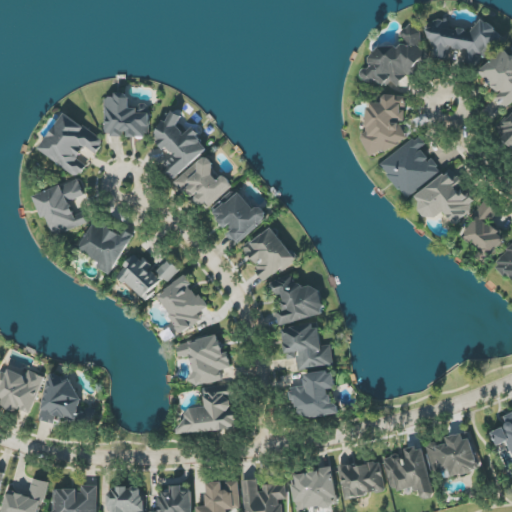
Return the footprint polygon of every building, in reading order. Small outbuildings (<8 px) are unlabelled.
[(499,23),(477,24),(477,29),(450,30),(450,20),(430,20),(431,45),(435,45),(435,61),(451,61),(451,50),(467,49),(467,65),(484,65),(484,50),(500,50),(499,23)] [(425,71),(418,27),(402,29),(405,46),(369,52),(372,68),(364,70),(367,87),(407,81),(406,74),(425,71)] [(511,106),(511,52),(505,52),(505,62),(485,62),(485,87),(499,87),(499,106),(511,106)] [(151,137),(151,106),(130,106),(130,94),(116,94),(116,98),(106,98),(106,137),(151,137)] [(409,140),(401,123),(406,121),(406,114),(403,109),(407,107),(407,96),(384,95),(384,104),(377,104),(368,108),(367,124),(371,132),(361,136),(371,157),(383,152),(384,152),(409,140)] [(105,140),(65,113),(40,151),(79,177),(88,165),(79,159),(86,147),(96,154),(105,140)] [(211,150),(194,128),(186,135),(178,124),(183,120),(178,113),(154,132),(175,158),(166,165),(176,177),(211,150)] [(511,144),(511,123),(500,123),(500,144),(511,144)] [(381,164),(406,198),(442,172),(433,159),(431,161),(422,149),(428,145),(421,136),(381,164)] [(235,187),(225,175),(222,177),(207,157),(177,181),(192,200),(196,198),(205,210),(235,187)] [(414,197),(431,221),(446,210),(456,224),(477,209),(463,189),(466,188),(453,170),(414,197)] [(35,196),(43,219),(49,217),(56,235),(88,223),(85,213),(75,216),(71,202),(86,197),(80,180),(35,196)] [(255,210),(240,192),(214,214),(239,244),(270,218),(260,206),(255,210)] [(489,224),(499,211),(487,202),(462,237),(491,258),(507,237),(489,224)] [(132,240),(95,219),(79,248),(102,261),(98,268),(112,276),(132,240)] [(265,283),(297,261),(275,227),(245,247),(259,269),(257,270),(265,283)] [(144,301),(167,279),(169,282),(181,271),(171,260),(156,275),(150,269),(151,267),(138,254),(118,274),(144,301)] [(281,326),(326,314),(319,286),(301,291),(297,275),(269,282),(273,297),(282,295),(286,308),(277,310),(281,326)] [(158,296),(183,334),(203,321),(198,315),(208,308),(188,277),(158,296)] [(332,345),(322,347),(320,325),(284,329),(288,360),(297,359),(299,370),(335,366),(332,345)] [(224,380),(222,370),(232,368),(229,352),(224,353),(220,336),(178,345),(181,358),(190,357),(196,386),(224,380)] [(45,377),(29,371),(27,378),(3,369),(0,376),(0,387),(4,389),(0,399),(0,405),(16,411),(17,409),(32,414),(45,377)] [(340,415),(339,403),(333,404),(331,390),(337,390),(335,372),(305,375),(307,386),(290,388),(292,401),(297,400),(299,419),(340,415)] [(41,422),(54,424),(55,418),(93,425),(96,410),(78,407),(83,381),(50,374),(41,422)] [(179,435),(239,429),(237,411),(234,412),(231,386),(204,388),(206,408),(188,409),(189,421),(178,422),(179,435)] [(511,416),(506,416),(506,430),(497,430),(497,444),(511,444),(511,416)] [(428,447),(434,471),(450,467),(452,477),(480,471),(471,432),(447,437),(449,442),(428,447)] [(436,497),(424,447),(404,451),(404,454),(385,459),(392,488),(398,487),(400,493),(421,488),(423,499),(436,497)] [(346,500),(386,492),(380,461),(340,469),(346,500)] [(297,511),(339,506),(334,469),(297,474),(298,484),(294,485),(297,511)] [(42,511),(48,482),(34,479),(30,495),(9,491),(4,511),(42,511)] [(283,511),(282,500),(288,500),(287,484),(261,486),(260,480),(243,481),(245,511),(283,511)] [(242,509),(240,482),(225,483),(225,482),(207,484),(209,507),(198,507),(198,511),(228,511),(228,510),(242,509)] [(98,511),(99,486),(82,486),(81,490),(57,489),(56,511),(98,511)] [(144,511),(145,487),(111,488),(111,511),(144,511)] [(150,511),(194,511),(193,491),(184,492),(184,487),(161,489),(162,511),(150,511)]
